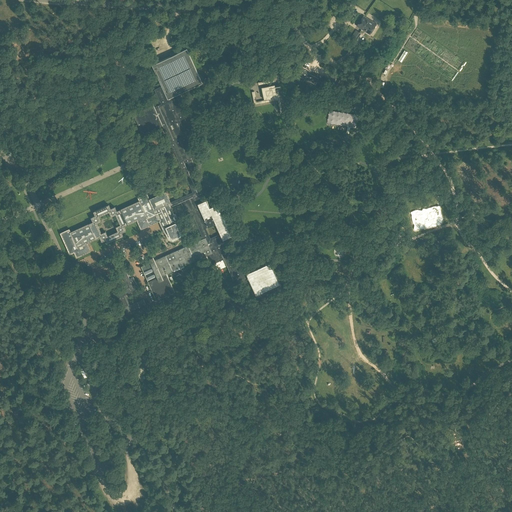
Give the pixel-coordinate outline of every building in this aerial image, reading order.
[(360,21),(356,26),(370,35),(376,25),(363,16),(361,18),(360,17),(358,20),(360,21)] [(356,30),(351,38),(355,41),(360,33),(356,30)] [(403,54),(397,64),(400,66),(407,56),(403,54)] [(109,205),(94,212),(95,216),(91,218),(93,222),(70,232),(69,230),(60,233),(70,254),(74,252),(76,257),(90,251),(87,243),(100,237),(102,241),(106,239),(108,243),(123,237),(121,233),(126,231),(124,226),(137,221),(141,229),(159,221),(164,233),(165,233),(168,240),(173,241),(182,237),(183,233),(176,213),(174,214),(170,206),(181,202),(186,214),(191,212),(203,239),(154,261),(153,257),(148,259),(150,263),(147,264),(154,279),(148,282),(156,300),(174,292),(166,274),(208,255),(212,264),(224,259),(233,279),(236,278),(240,285),(250,281),(256,296),(280,286),(270,263),(247,273),(244,268),(237,271),(224,241),(234,236),(224,214),(221,215),(217,205),(209,208),(206,200),(203,202),(198,192),(197,192),(184,164),(191,161),(194,159),(185,139),(192,136),(183,116),(188,114),(179,94),(187,91),(184,84),(178,72),(171,57),(152,65),(159,80),(162,86),(154,89),(161,104),(154,107),(153,105),(134,114),(143,134),(163,125),(173,148),(166,151),(167,153),(168,156),(175,153),(193,192),(170,203),(165,192),(149,199),(147,194),(138,198),(139,201),(117,211),(115,207),(110,209),(109,205)] [(301,70),(298,76),(316,85),(318,79),(301,70)] [(275,85),(262,87),(264,100),(277,98),(275,87),(275,85)] [(254,91),(251,92),(254,105),(278,100),(280,113),(283,112),(279,93),(278,86),(275,87),(277,98),(264,100),(256,101),(254,91)] [(329,110),(327,123),(355,128),(357,115),(329,110)] [(127,282),(130,287),(126,289),(127,289),(126,290),(124,286),(112,291),(115,296),(119,294),(125,307),(124,307),(127,314),(145,305),(142,299),(130,305),(128,305),(124,295),(125,295),(138,289),(133,277),(129,279),(125,269),(120,271),(125,283),(127,282)]
